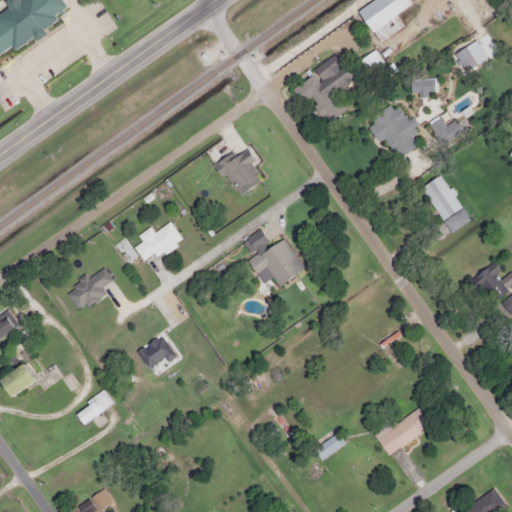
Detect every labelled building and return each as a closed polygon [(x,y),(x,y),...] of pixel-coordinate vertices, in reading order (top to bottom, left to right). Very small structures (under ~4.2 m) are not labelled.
[(0,51),(11,45),(13,49),(43,31),(41,28),(56,19),(53,14),(65,7),(60,0),(3,0),(8,7),(0,11),(0,51)] [(369,0),(357,8),(377,41),(403,26),(395,13),(410,4),(407,0),(369,0)] [(369,72),(382,61),(372,48),(358,60),(369,72)] [(325,76),(335,69),(328,57),(311,69),(314,72),(291,88),(300,102),(309,97),(325,121),(346,107),(325,76)] [(383,136),(396,157),(416,145),(409,135),(415,132),(403,114),(397,118),(388,104),(369,116),(373,123),(367,126),(376,141),(383,136)] [(461,133),(453,119),(443,125),(438,117),(427,123),(440,145),(461,133)] [(214,166),(239,196),(263,176),(238,146),(214,166)] [(468,219),(439,174),(419,186),(448,232),(468,219)] [(136,234),(140,241),(132,247),(144,264),(180,238),(168,221),(153,231),(149,225),(136,234)] [(255,274),(265,268),(277,286),(302,269),(281,237),(246,260),(255,274)] [(511,286),(511,275),(508,269),(501,274),(494,262),(470,277),(486,302),(511,286)] [(77,310),(103,291),(101,288),(111,281),(102,267),(86,279),(85,277),(64,291),(77,310)] [(508,314),(511,310),(511,291),(498,302),(508,314)] [(0,336),(17,325),(6,309),(0,313),(0,336)] [(34,379),(22,363),(0,378),(0,382),(11,397),(34,379)] [(106,405),(97,394),(74,413),(83,424),(106,405)] [(429,424),(415,405),(373,435),(387,455),(429,424)] [(344,441),(335,429),(311,446),(320,459),(344,441)] [(495,511),(505,505),(491,487),(460,510),(461,511),(495,511)] [(76,501),(79,511),(89,511),(108,505),(103,491),(76,501)]
